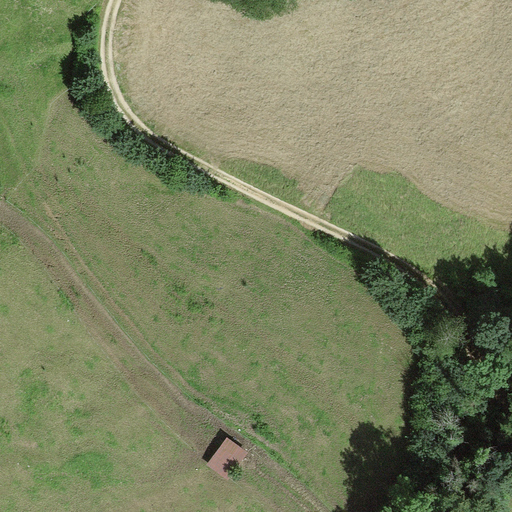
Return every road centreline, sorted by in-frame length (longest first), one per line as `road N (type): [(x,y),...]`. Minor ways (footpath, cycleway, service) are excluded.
road 1 (track): [(436,290),(391,254),(142,134),(122,115),(99,59),(114,0)]
road 2 (track): [(201,418),(42,248),(0,216)]
road 3 (track): [(436,290),(511,408)]
